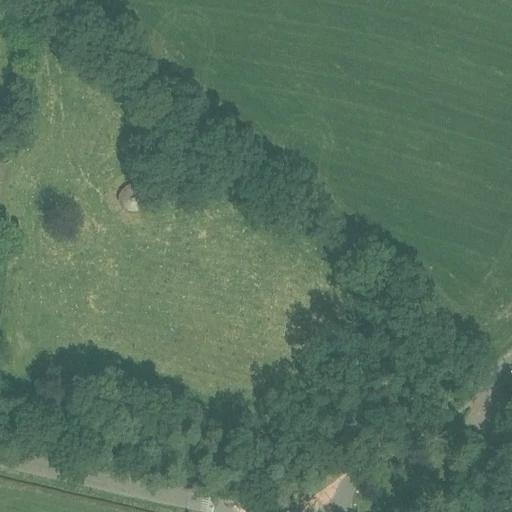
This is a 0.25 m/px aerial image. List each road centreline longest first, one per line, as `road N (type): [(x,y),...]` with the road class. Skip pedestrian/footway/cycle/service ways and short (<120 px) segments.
road 1 (unclassified): [(337,511),(347,483),(511,363)]
road 2 (unclassified): [(0,459),(200,503)]
